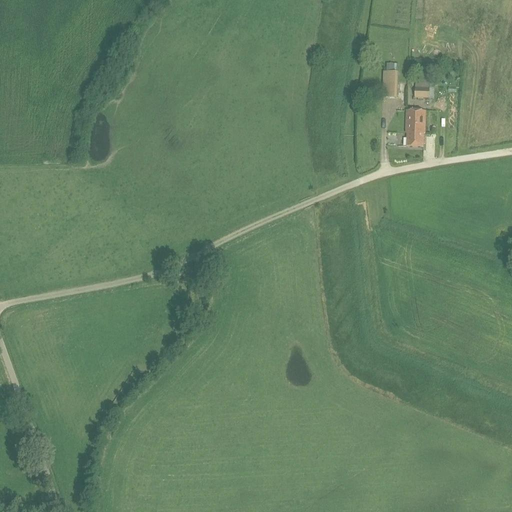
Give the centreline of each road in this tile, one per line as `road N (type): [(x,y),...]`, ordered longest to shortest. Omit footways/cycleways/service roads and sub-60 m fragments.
road 1 (unclassified): [(0,306),(137,279),(354,183)]
road 2 (track): [(369,0),(349,134),(354,183),(511,150)]
road 3 (unclassified): [(56,511),(0,344)]
